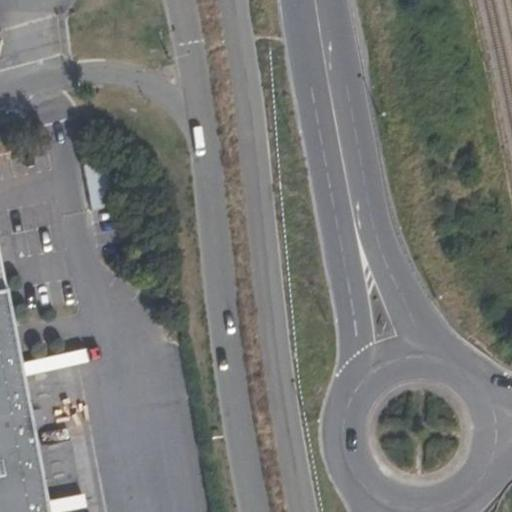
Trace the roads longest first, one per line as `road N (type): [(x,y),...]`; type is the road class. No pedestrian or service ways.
road 1 (secondary): [(303,511),(277,380),(248,87),(231,0)]
road 2 (secondary): [(200,115),(254,511)]
road 3 (tertiary): [(299,0),(363,381)]
road 4 (tertiary): [(428,357),(376,240),(327,0)]
road 5 (unclassified): [(0,89),(82,73),(141,80),(200,115)]
road 6 (tertiary): [(363,381),(344,434),(348,461),(377,497)]
